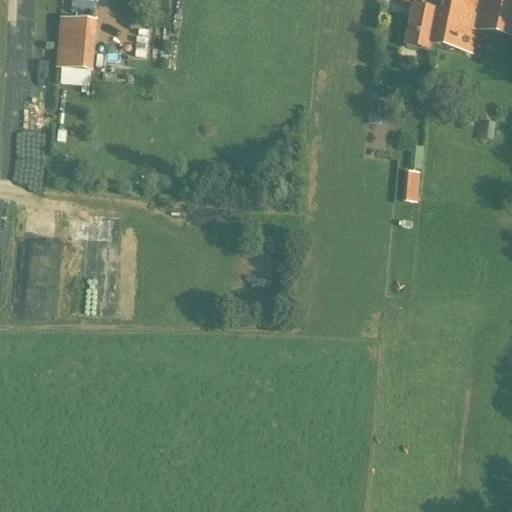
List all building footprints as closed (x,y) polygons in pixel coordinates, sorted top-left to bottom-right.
[(73,0),(70,18),(95,21),(97,0),(73,0)] [(431,48),(434,48),(441,13),(433,11),(434,0),(416,0),(414,9),(406,49),(430,54),(431,48)] [(441,13),(434,48),(471,56),(475,33),(511,40),(511,0),(434,0),(433,11),(441,13)] [(60,20),(56,70),(93,74),(98,24),(60,20)] [(411,149),(410,170),(422,171),(423,149),(411,149)] [(404,203),(420,203),(420,173),(405,173),(404,203)]
